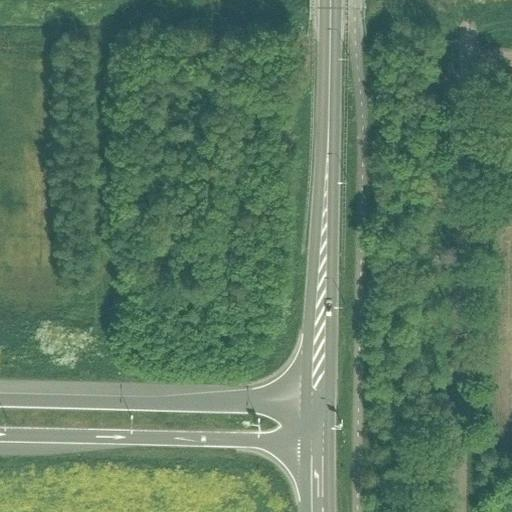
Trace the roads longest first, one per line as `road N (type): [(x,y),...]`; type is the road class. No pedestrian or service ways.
road 1 (unclassified): [(455,511),(461,23)]
road 2 (tertiary): [(317,406),(328,0)]
road 3 (motorway): [(317,406),(0,399)]
road 4 (motorway): [(0,435),(317,441)]
